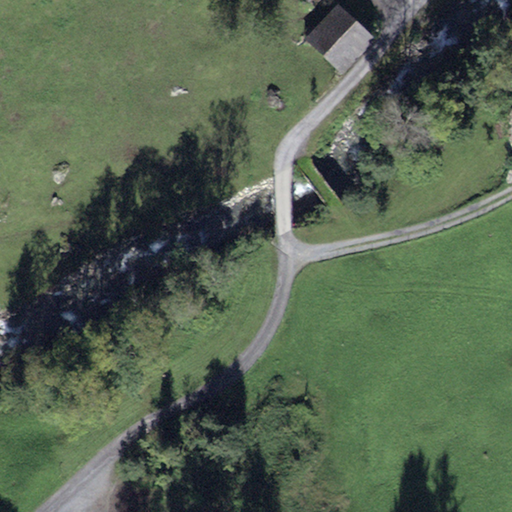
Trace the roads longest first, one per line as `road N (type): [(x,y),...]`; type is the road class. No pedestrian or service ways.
road 1 (track): [(291,260),(253,355),(140,428),(51,505)]
road 2 (track): [(398,17),(284,157),(291,260)]
